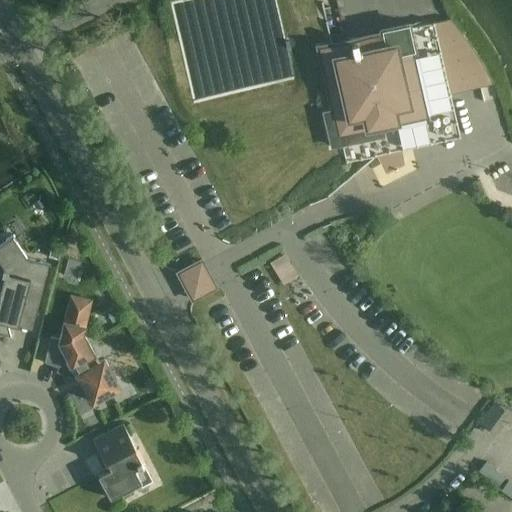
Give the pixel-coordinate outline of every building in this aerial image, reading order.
[(458,125),(434,21),(332,45),(319,48),(334,110),(324,112),(332,146),(341,144),(346,162),(460,136),(458,125)] [(0,290),(0,333),(11,336),(7,322),(18,310),(37,315),(50,264),(27,258),(12,236),(0,244),(0,264),(5,272),(0,290)] [(52,244),(49,256),(58,259),(61,247),(52,244)] [(288,250),(274,258),(287,281),(301,273),(288,250)] [(68,258),(63,275),(77,278),(81,261),(68,258)] [(178,273),(194,302),(218,288),(202,260),(178,273)] [(73,366),(93,402),(114,390),(116,382),(107,365),(98,362),(83,334),(90,300),(71,296),(61,339),(50,337),(44,362),(58,367),(66,361),(70,368),(73,366)] [(136,447),(123,424),(93,440),(109,470),(98,475),(111,498),(123,492),(124,495),(134,489),(133,487),(142,482),(135,469),(139,467),(139,468),(144,466),(135,448),(136,447)]
